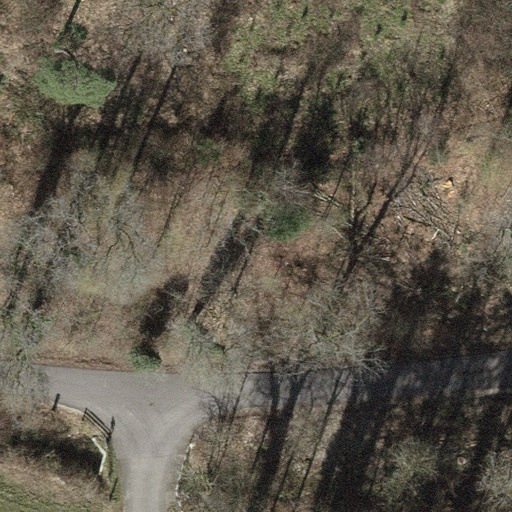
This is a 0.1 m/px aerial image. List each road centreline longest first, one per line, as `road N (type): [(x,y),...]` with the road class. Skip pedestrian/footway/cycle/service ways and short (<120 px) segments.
road 1 (unclassified): [(511,362),(140,400)]
road 2 (unclassified): [(0,373),(140,400)]
